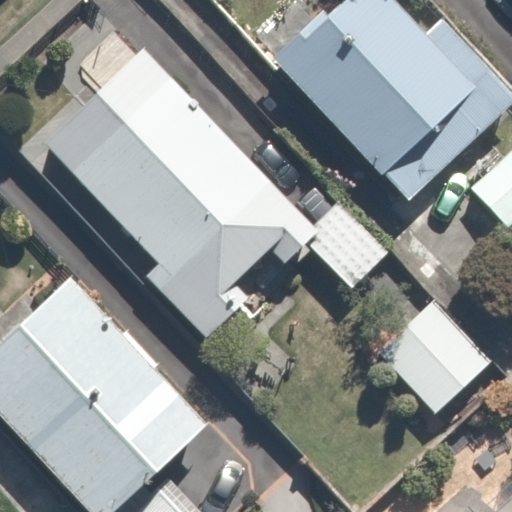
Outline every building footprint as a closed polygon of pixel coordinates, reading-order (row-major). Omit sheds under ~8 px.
[(321,19),(268,65),(386,199),(480,116),(378,0),(374,0),(335,35),(321,19)] [(315,237),(144,62),(42,161),(160,282),(148,294),(215,363),(258,321),(237,300),(284,254),(304,274),(311,267),(349,305),(392,263),(341,211),(315,237)] [(511,157),(463,205),(503,246),(511,237),(511,157)] [(215,441),(71,287),(0,353),(0,437),(69,511),(182,511),(163,491),(215,441)] [(477,511),(459,491),(435,511),(511,511),(511,505),(504,511),(477,511)]
